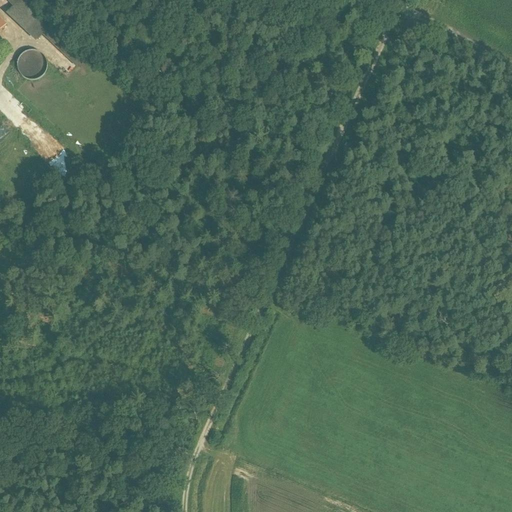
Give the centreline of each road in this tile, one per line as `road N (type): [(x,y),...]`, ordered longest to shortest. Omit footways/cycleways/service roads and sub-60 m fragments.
road 1 (unclassified): [(183,511),(183,489),(229,371),(399,0)]
road 2 (track): [(396,7),(511,65)]
